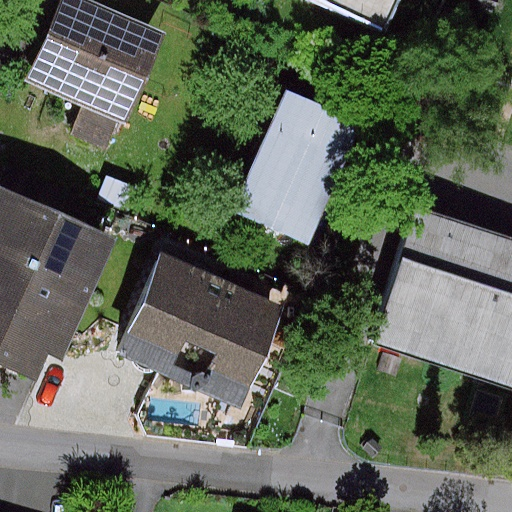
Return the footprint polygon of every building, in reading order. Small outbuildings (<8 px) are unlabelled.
[(78,0),(49,75),(142,113),(177,26),(114,0),(78,0)] [(334,0),(388,24),(398,0),(334,0)] [(234,206),(314,241),(369,120),(290,84),(234,206)] [(116,170),(105,193),(138,208),(149,184),(116,170)] [(0,232),(0,347),(60,373),(121,228),(20,185),(0,232)] [(381,336),(511,377),(511,234),(422,206),(381,336)] [(258,388),(297,312),(177,251),(138,327),(258,388)]
